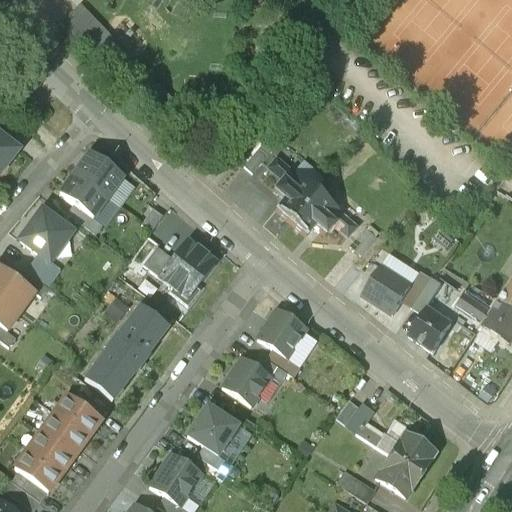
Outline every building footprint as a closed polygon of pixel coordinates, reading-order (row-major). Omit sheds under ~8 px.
[(185,110),(82,6),(62,25),(165,130),(185,110)] [(511,161),(511,114),(499,129),(488,119),(477,130),(511,161)] [(0,174),(18,151),(0,136),(0,174)] [(89,154),(73,176),(106,200),(122,178),(104,165),(107,162),(92,152),(90,154),(89,154)] [(316,192),(291,170),(276,158),(267,168),(282,181),(273,190),(284,199),(275,209),(291,222),(316,192)] [(73,176),(59,195),(92,219),(106,200),(73,176)] [(316,192),(291,222),(306,235),(314,225),(325,234),(333,224),(347,236),(356,226),(341,214),(342,213),(316,192)] [(71,234),(41,212),(19,242),(37,256),(49,264),(71,234)] [(379,231),(370,224),(366,228),(375,236),(379,231)] [(366,228),(350,245),(361,254),(376,236),(375,236),(366,228)] [(187,241),(158,278),(173,289),(170,293),(187,307),(200,291),(196,288),(215,263),(187,241)] [(49,264),(37,256),(24,273),(47,289),(60,272),(49,264)] [(409,285),(378,265),(360,294),(390,314),(409,285)] [(17,283),(0,270),(0,299),(20,314),(34,295),(17,283)] [(47,289),(24,273),(17,283),(34,295),(40,299),(47,289)] [(511,275),(496,300),(511,310),(511,275)] [(511,310),(496,300),(489,311),(463,293),(455,305),(481,323),(480,325),(500,337),(499,338),(509,344),(511,339),(511,310)] [(20,314),(0,299),(0,328),(6,333),(20,314)] [(434,311),(424,305),(418,315),(419,315),(406,335),(421,345),(421,346),(430,352),(437,342),(436,342),(449,322),(434,312),(434,311)] [(116,338),(106,351),(107,351),(85,381),(111,401),(134,371),(134,372),(144,359),(143,358),(165,329),(139,309),(117,338),(116,338)] [(277,310),(257,340),(286,359),(306,329),(277,310)] [(6,333),(0,328),(0,343),(8,349),(15,340),(6,333)] [(271,378),(241,358),(222,387),(252,406),(271,378)] [(106,412),(77,391),(70,401),(99,422),(106,412)] [(70,401),(66,398),(53,416),(87,441),(100,423),(99,422),(70,401)] [(237,427),(207,407),(186,438),(216,458),(237,427)] [(87,441),(53,416),(40,434),(74,459),(87,441)] [(380,438),(360,425),(355,433),(375,446),(380,438)] [(433,452),(403,432),(389,455),(418,474),(433,452)] [(74,459),(40,434),(27,452),(60,477),(74,459)] [(27,452),(13,471),(46,495),(47,496),(60,477),(27,452)] [(201,475),(171,455),(149,489),(179,508),(201,475)] [(418,474),(389,455),(374,478),(404,497),(418,474)] [(375,490),(345,471),(337,483),(366,503),(375,490)] [(17,474),(10,484),(39,505),(46,495),(17,474)] [(34,511),(39,505),(10,484),(3,494),(28,511),(34,511)] [(28,511),(3,494),(0,498),(0,505),(9,511),(28,511)]
